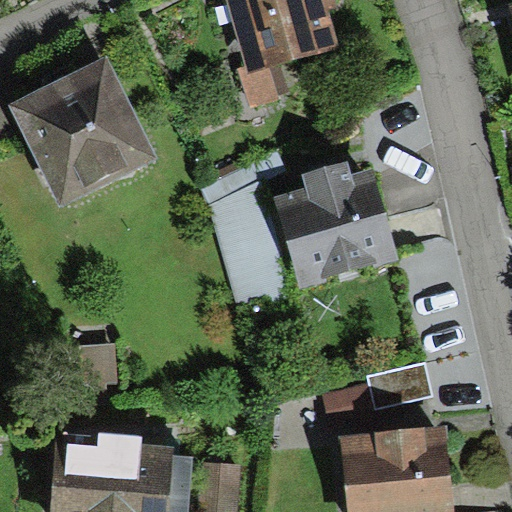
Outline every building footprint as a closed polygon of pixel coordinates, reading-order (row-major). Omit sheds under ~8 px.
[(216,0),(238,76),(338,47),(324,0),(216,0)] [(11,113),(59,205),(153,156),(106,65),(11,113)] [(271,171),(299,290),(399,266),(371,148),(271,171)] [(257,260),(250,204),(228,207),(240,303),(292,296),(287,257),(257,260)] [(115,346),(80,349),(84,386),(118,383),(115,346)] [(426,362),(368,375),(369,386),(375,409),(434,395),(426,362)] [(369,386),(326,397),(333,428),(377,417),(375,409),(369,386)] [(344,439),(351,511),(452,511),(443,429),(403,433),(344,439)] [(54,434),(49,511),(189,511),(193,459),(172,457),(173,449),(139,447),(139,439),(115,437),(54,434)] [(236,511),(239,467),(200,464),(197,511),(236,511)]
